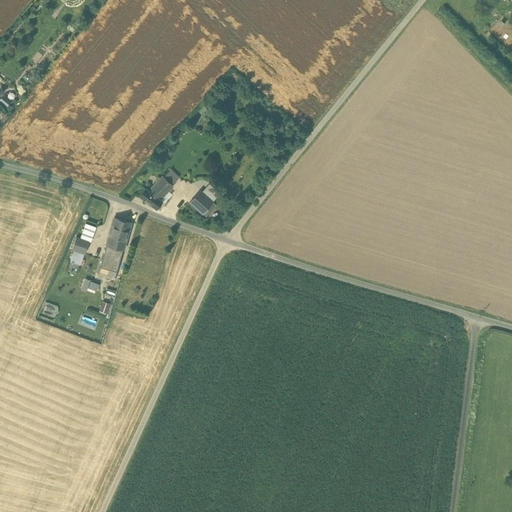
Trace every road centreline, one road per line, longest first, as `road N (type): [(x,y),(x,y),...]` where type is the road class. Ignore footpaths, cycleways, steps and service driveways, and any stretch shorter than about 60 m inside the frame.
road 1 (unclassified): [(227,240),(422,0)]
road 2 (unclassified): [(101,511),(227,240)]
road 3 (unclassified): [(227,240),(511,327)]
road 4 (unclassified): [(0,163),(227,240)]
